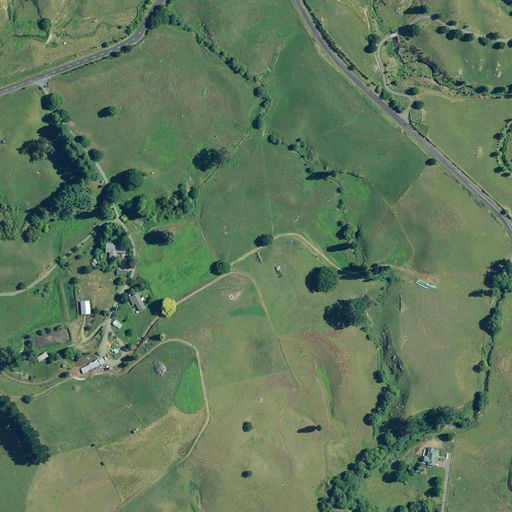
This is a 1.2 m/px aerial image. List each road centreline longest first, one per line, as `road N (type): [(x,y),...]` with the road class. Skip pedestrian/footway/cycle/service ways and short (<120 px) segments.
road 1 (tertiary): [(298,0),(367,92),(493,205),(511,232)]
road 2 (tertiary): [(0,92),(127,44),(161,0)]
